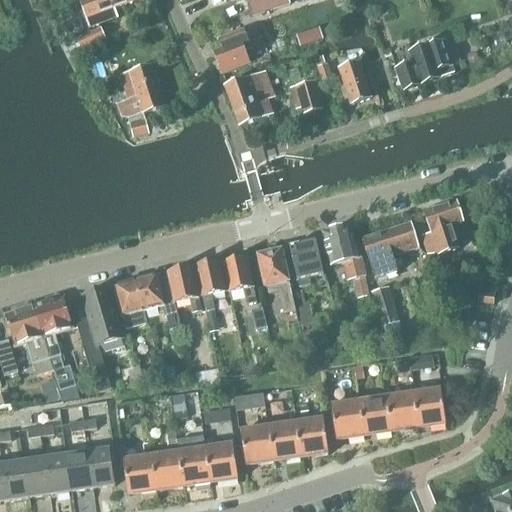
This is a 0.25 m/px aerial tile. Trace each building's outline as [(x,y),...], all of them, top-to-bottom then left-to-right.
[(95,0),(104,25),(118,20),(115,11),(141,2),(140,0),(95,0)] [(247,0),(253,18),(291,6),(288,0),(247,0)] [(77,41),(81,52),(106,41),(101,30),(77,41)] [(214,55),(222,76),(250,65),(248,60),(253,57),(244,33),(220,42),(223,51),(214,55)] [(413,65),(396,70),(403,92),(403,94),(443,80),(442,80),(455,76),(454,75),(443,43),(431,47),(409,54),(413,65)] [(372,100),(359,63),(339,70),(351,108),(372,100)] [(327,66),(318,69),(323,84),(332,81),(327,66)] [(118,105),(122,118),(130,120),(132,127),(131,127),(134,140),(150,136),(146,123),(144,115),(166,108),(152,67),(121,77),(129,101),(118,105)] [(225,88),(239,128),(273,116),(258,76),(225,88)] [(315,83),(296,88),(304,117),(323,111),(315,83)] [(457,203),(424,214),(431,235),(422,238),(428,257),(438,256),(438,257),(460,250),(453,228),(464,225),(457,203)] [(362,241),(376,281),(397,274),(392,259),(419,250),(411,224),(362,241)] [(366,279),(361,260),(359,261),(351,227),(322,234),(330,268),(346,264),(351,283),(366,279)] [(307,280),(324,277),(316,243),(290,249),(299,287),(308,285),(307,280)] [(259,258),(266,290),(268,289),(269,296),(280,293),(284,314),(296,312),(282,253),(272,255),(269,253),(264,254),(262,258),(259,258)] [(223,264),(230,294),(244,291),(247,307),(257,305),(247,259),(236,262),(233,260),(228,261),(226,264),(223,264)] [(196,269),(206,314),(209,327),(218,325),(212,297),(226,294),(220,263),(196,269)] [(192,269),(168,275),(174,302),(175,305),(191,301),(194,315),(202,314),(192,269)] [(164,304),(158,277),(136,282),(144,314),(158,310),(159,314),(164,313),(168,332),(180,329),(175,305),(174,302),(164,304)] [(136,282),(114,288),(125,331),(138,328),(135,316),(144,314),(136,282)] [(372,294),(385,337),(402,332),(390,289),(372,294)] [(91,326),(78,330),(97,396),(112,391),(99,347),(122,340),(107,290),(83,297),(91,326)] [(293,295),(305,350),(319,346),(310,305),(306,306),(303,293),(293,295)] [(479,295),(478,304),(494,306),(495,296),(479,295)] [(73,331),(64,300),(35,309),(54,373),(60,393),(76,389),(70,368),(64,370),(54,337),(73,331)] [(35,309),(6,318),(15,349),(27,345),(37,379),(54,373),(35,309)] [(253,311),(257,331),(267,329),(263,309),(253,311)] [(0,344),(0,364),(4,379),(19,375),(9,342),(0,344)] [(432,358),(410,361),(412,372),(434,369),(432,358)] [(174,370),(160,372),(162,384),(176,381),(174,370)] [(158,371),(144,373),(147,385),(160,383),(158,371)] [(324,374),(326,385),(338,383),(336,371),(324,374)] [(406,397),(387,399),(392,435),(419,431),(413,395),(412,386),(405,387),(406,397)] [(80,401),(76,389),(60,393),(63,403),(80,401)] [(419,431),(446,427),(441,391),(413,395),(419,431)] [(238,410),(267,407),(266,394),(236,397),(238,410)] [(387,399),(360,403),(365,438),(392,435),(387,399)] [(360,403),(332,407),(337,442),(365,438),(360,403)] [(230,411),(217,412),(218,425),(231,423),(232,423),(230,411)] [(329,456),(324,421),(296,425),(302,460),(329,456)] [(96,422),(83,424),(84,433),(97,431),(96,422)] [(83,424),(71,425),(72,434),(84,433),(83,424)] [(296,425),(269,429),(274,464),(302,460),(296,425)] [(53,428),(40,430),(42,439),(54,437),(53,428)] [(269,429),(241,433),(247,468),(274,464),(269,429)] [(40,430),(28,432),(29,441),(42,439),(40,430)] [(10,434),(0,435),(0,444),(11,443),(10,434)] [(143,446),(145,460),(124,463),(129,498),(157,494),(152,459),(151,459),(149,445),(143,446)] [(239,482),(233,447),(206,451),(211,486),(239,482)] [(206,451),(179,455),(184,490),(211,486),(206,451)] [(110,452),(88,455),(93,491),(115,488),(110,452)] [(88,455),(66,458),(71,494),(93,491),(88,455)] [(157,494),(184,490),(179,455),(152,459),(157,494)] [(66,458),(45,461),(50,497),(71,494),(66,458)] [(45,461),(24,464),(29,500),(50,497),(45,461)] [(24,464),(2,467),(7,503),(29,500),(24,464)] [(511,511),(511,494),(490,503),(493,511),(511,511)]
